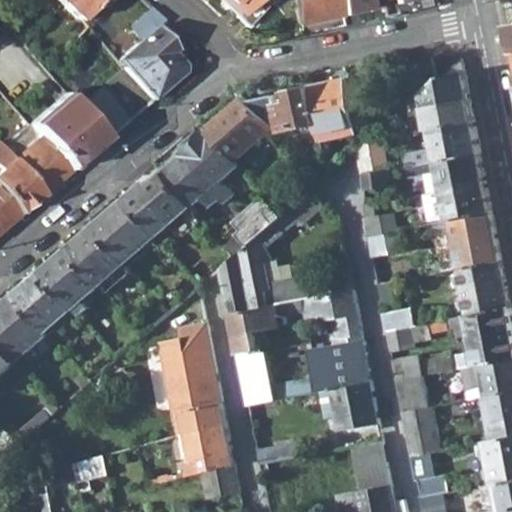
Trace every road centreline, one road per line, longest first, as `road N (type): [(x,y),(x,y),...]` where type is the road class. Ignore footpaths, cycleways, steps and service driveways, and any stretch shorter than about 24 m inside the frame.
road 1 (residential): [(343,190),(410,511)]
road 2 (residential): [(232,72),(206,85),(0,266)]
road 3 (residential): [(232,72),(478,18)]
road 4 (residential): [(212,276),(259,511)]
road 5 (secondary): [(511,191),(478,18)]
